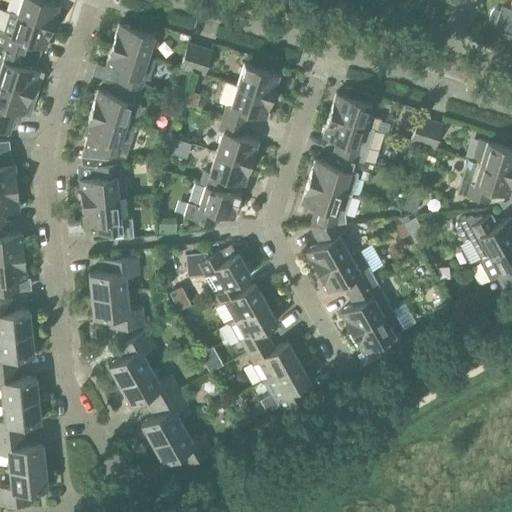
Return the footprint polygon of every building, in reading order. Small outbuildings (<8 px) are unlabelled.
[(46,0),(21,0),(17,13),(52,25),(59,4),(46,0)] [(511,7),(502,5),(501,9),(500,8),(497,8),(494,9),(492,11),(491,13),(490,15),(490,19),(491,21),(494,23),(496,24),(495,28),(511,33),(511,7)] [(45,47),(52,25),(17,13),(9,11),(2,30),(0,29),(0,44),(2,45),(27,53),(37,56),(41,46),(45,47)] [(111,45),(147,56),(154,34),(119,23),(111,45)] [(191,70),(192,65),(198,46),(187,42),(180,66),(191,70)] [(27,53),(2,45),(0,44),(0,81),(31,91),(37,93),(43,72),(33,69),(37,56),(27,53)] [(144,77),(141,76),(147,56),(111,45),(105,66),(119,71),(116,83),(140,91),(140,89),(142,83),(144,77)] [(212,50),(198,46),(192,65),(191,70),(204,74),(212,50)] [(244,63),(243,65),(237,84),(272,95),(279,74),(244,63)] [(37,93),(31,91),(0,81),(0,130),(9,134),(13,121),(17,122),(20,112),(29,115),(37,93)] [(90,111),(125,122),(128,114),(135,116),(139,114),(141,106),(139,102),(137,101),(140,91),(116,83),(113,94),(97,89),(90,111)] [(142,83),(140,89),(152,92),(154,87),(142,83)] [(226,103),(222,117),(246,125),(250,113),(265,117),(272,95),(237,84),(230,105),(226,103)] [(199,93),(187,89),(183,102),(195,106),(199,93)] [(335,92),(329,114),(364,125),(373,128),(377,129),(381,118),(367,114),(371,104),(335,92)] [(87,133),(81,155),(112,158),(114,154),(118,156),(125,156),(134,125),(125,122),(90,111),(84,132),(87,133)] [(337,140),(333,152),(357,160),(363,162),(373,128),(364,125),(329,114),(322,136),(337,140)] [(410,140),(422,144),(429,119),(418,116),(410,140)] [(246,125),(222,117),(218,129),(222,130),(216,151),(250,162),(257,140),(243,136),(246,125)] [(442,123),(429,119),(422,144),(434,147),(442,123)] [(190,142),(172,136),(168,151),(186,157),(190,142)] [(511,148),(486,141),(480,162),(511,172),(511,148)] [(244,184),(250,162),(216,151),(209,171),(205,170),(201,182),(225,190),(228,179),(244,184)] [(354,171),(357,160),(333,152),(330,163),(314,159),(307,181),(342,192),(351,194),(358,172),(354,171)] [(79,178),(81,200),(118,196),(116,176),(121,175),(119,162),(112,162),(112,158),(81,155),(81,164),(95,165),(96,177),(79,178)] [(511,182),(511,172),(480,162),(468,159),(458,192),(490,201),(493,190),(508,195),(511,182)] [(0,186),(5,186),(17,185),(14,163),(0,164),(0,186)] [(351,194),(342,192),(307,181),(301,202),(316,207),(310,225),(337,223),(345,222),(344,213),(351,194)] [(183,215),(214,224),(218,213),(233,217),(240,195),(225,190),(201,182),(201,183),(205,184),(199,205),(188,201),(183,215)] [(19,208),(17,185),(5,186),(0,186),(0,222),(5,222),(4,210),(19,208)] [(412,188),(405,209),(418,213),(424,191),(412,188)] [(120,219),(118,196),(81,200),(83,223),(99,222),(100,234),(104,234),(105,240),(131,237),(129,218),(120,219)] [(481,258),(489,254),(511,240),(511,220),(510,216),(496,224),(490,213),(482,217),(481,215),(472,216),(471,214),(456,222),(455,226),(464,241),(469,238),(481,258)] [(404,222),(409,232),(417,228),(420,226),(415,216),(409,219),(404,222)] [(0,257),(23,255),(21,232),(6,234),(5,222),(0,222),(0,257)] [(403,222),(402,222),(394,227),(400,238),(409,233),(403,223),(403,222)] [(306,250),(317,270),(349,252),(356,248),(345,228),(341,230),(337,223),(310,225),(310,226),(319,243),(306,250)] [(497,276),(502,286),(511,280),(511,240),(489,254),(481,258),(478,259),(489,279),(497,276)] [(202,249),(201,243),(177,245),(178,251),(202,249)] [(356,248),(349,252),(317,270),(328,290),(341,282),(347,293),(370,280),(375,278),(358,247),(356,248)] [(203,274),(213,291),(218,288),(219,290),(237,281),(250,273),(238,252),(225,260),(220,250),(208,256),(208,252),(186,254),(188,275),(203,274)] [(29,254),(23,255),(0,257),(0,291),(11,291),(10,279),(32,277),(29,254)] [(88,272),(90,294),(126,290),(125,275),(138,273),(136,255),(102,258),(103,270),(88,272)] [(375,278),(370,280),(347,293),(353,303),(340,311),(351,331),(383,313),(392,308),(375,278)] [(241,289),(237,281),(219,290),(218,288),(213,291),(220,303),(224,301),(234,318),(230,320),(230,321),(266,301),(255,282),(241,289)] [(126,290),(90,294),(93,317),(108,315),(109,327),(143,324),(142,306),(128,307),(126,290)] [(190,303),(186,295),(174,301),(179,309),(190,303)] [(0,333),(31,331),(29,308),(13,310),(12,298),(0,299),(0,333)] [(230,321),(246,350),(268,338),(263,329),(277,321),(266,301),(230,321)] [(451,313),(446,304),(434,310),(440,319),(451,313)] [(383,313),(351,331),(362,351),(375,343),(381,354),(403,341),(397,331),(403,328),(392,308),(383,313)] [(145,329),(115,346),(121,356),(108,364),(119,383),(150,366),(142,352),(154,345),(145,329)] [(0,367),(19,366),(18,355),(33,353),(31,331),(0,333),(0,367)] [(274,348),(268,338),(246,350),(262,379),(298,359),(288,340),(274,348)] [(310,380),(298,359),(262,379),(279,410),(312,392),(306,382),(310,380)] [(0,385),(2,401),(38,398),(36,375),(20,377),(19,366),(0,367),(0,385)] [(143,396),(148,405),(178,388),(170,374),(158,380),(150,366),(119,383),(130,403),(143,396)] [(141,422),(152,442),(183,424),(175,411),(187,404),(178,388),(148,405),(154,415),(141,422)] [(40,420),(38,398),(2,401),(3,417),(0,417),(0,435),(26,433),(25,422),(40,420)] [(247,408),(235,415),(243,429),(255,422),(247,408)] [(183,424),(152,442),(163,462),(176,454),(182,465),(212,448),(203,432),(191,438),(183,424)] [(0,452),(7,452),(8,468),(45,464),(42,442),(27,444),(26,433),(0,435),(0,452)] [(31,489),(47,487),(45,464),(8,468),(10,484),(0,485),(0,503),(32,500),(31,489)]
